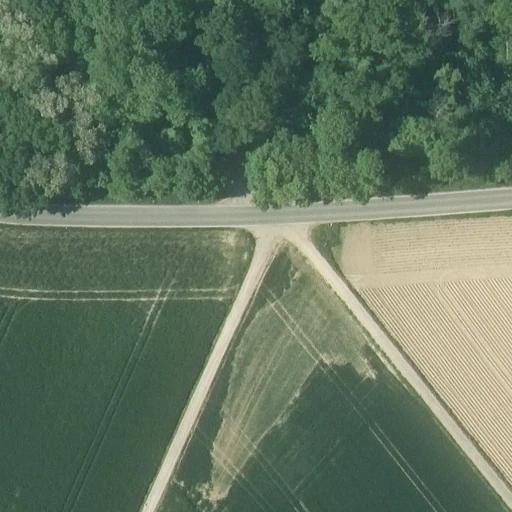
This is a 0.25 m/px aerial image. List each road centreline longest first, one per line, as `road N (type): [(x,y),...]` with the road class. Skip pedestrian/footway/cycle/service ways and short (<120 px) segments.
road 1 (track): [(149,511),(280,218),(511,504)]
road 2 (secondary): [(0,215),(280,218),(511,200)]
road 3 (track): [(260,218),(166,0)]
road 4 (track): [(481,0),(511,140)]
